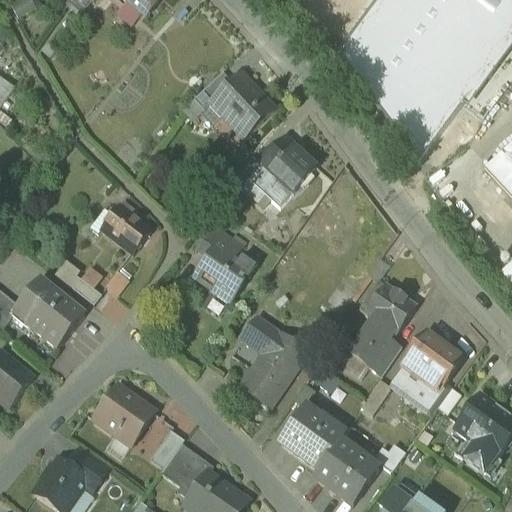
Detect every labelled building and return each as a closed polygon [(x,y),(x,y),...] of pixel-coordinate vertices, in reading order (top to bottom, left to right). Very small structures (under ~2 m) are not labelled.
[(163,0),(121,0),(146,21),(163,0)] [(418,168),(511,41),(454,0),(382,0),(339,61),(418,168)] [(511,0),(454,0),(511,41),(511,40),(511,0)] [(225,46),(194,13),(154,52),(167,64),(180,51),(191,62),(199,71),(205,65),(225,46)] [(220,81),(205,65),(199,71),(191,62),(179,73),(205,95),(220,81)] [(205,95),(195,105),(205,116),(212,110),(211,108),(233,87),(224,77),(205,95)] [(256,94),(241,79),(233,87),(211,108),(212,110),(224,122),(226,121),(247,143),(274,117),(254,96),(256,94)] [(0,113),(15,92),(0,81),(0,113)] [(286,143),(261,170),(294,199),(318,173),(286,143)] [(511,149),(485,174),(511,204),(511,149)] [(138,219),(124,208),(121,212),(120,211),(101,236),(134,261),(152,236),(135,223),(138,219)] [(214,229),(195,256),(206,263),(219,245),(239,259),(245,251),(214,229)] [(239,259),(219,245),(206,263),(192,283),(231,310),(246,289),(243,287),(246,283),(249,284),(258,272),(242,261),(239,266),(236,264),(239,259)] [(511,268),(502,279),(511,289),(511,268)] [(20,312),(14,319),(15,320),(17,318),(32,330),(30,332),(58,355),(85,321),(41,286),(20,312)] [(379,288),(360,315),(368,321),(369,320),(374,324),(350,359),(373,374),(391,347),(389,346),(394,338),(397,340),(416,312),(386,292),(385,292),(379,288)] [(20,312),(0,295),(0,334),(2,336),(14,319),(20,312)] [(309,358),(258,323),(242,345),(263,359),(240,392),(271,413),(309,358)] [(463,365),(427,338),(402,372),(404,374),(401,377),(408,382),(411,378),(423,388),(438,399),(446,388),(463,365)] [(391,347),(373,374),(383,382),(402,355),(391,347)] [(35,384),(0,356),(0,406),(10,415),(35,384)] [(438,399),(423,388),(411,378),(408,382),(401,377),(390,392),(392,393),(392,394),(423,416),(423,417),(432,423),(453,393),(446,388),(438,399)] [(381,385),(361,413),(373,421),(392,394),(392,393),(390,392),(381,385)] [(156,417),(119,391),(94,426),(117,442),(121,437),(135,447),(156,417)] [(511,444),(511,422),(480,400),(455,434),(476,449),(495,463),(498,464),(511,444)] [(346,441),(307,412),(280,449),(319,477),(341,447),(342,447),(346,441)] [(171,436),(150,465),(163,475),(161,479),(185,446),(171,436)] [(213,473),(183,450),(185,446),(161,479),(180,492),(197,468),(210,477),(213,473)] [(342,447),(341,447),(319,477),(314,483),(354,511),(380,475),(342,447)] [(495,463),(476,449),(465,463),(464,463),(463,464),(484,479),(495,463)] [(394,450),(389,457),(383,453),(376,462),(383,467),(380,470),(392,478),(406,458),(394,450)] [(109,475),(80,454),(68,471),(89,485),(83,493),(92,499),(109,475)] [(68,471),(59,464),(54,472),(51,470),(42,483),(44,485),(34,499),(52,511),(69,511),(83,493),(89,485),(68,471)] [(210,477),(197,468),(180,492),(192,501),(189,505),(199,511),(198,511),(244,511),(249,507),(229,493),(229,491),(210,477)] [(417,511),(392,494),(379,511),(417,511)]
